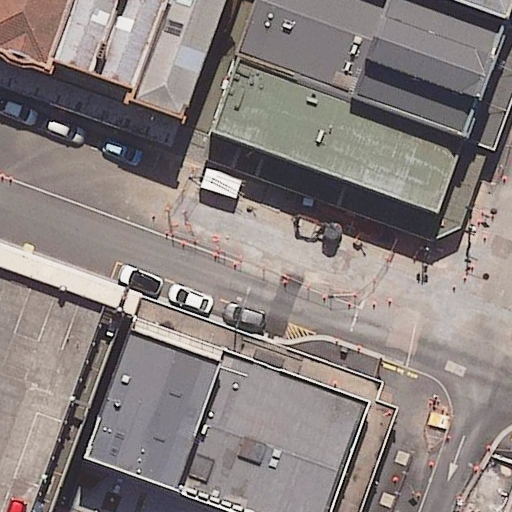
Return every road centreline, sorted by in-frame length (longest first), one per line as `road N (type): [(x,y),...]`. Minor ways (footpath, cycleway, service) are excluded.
road 1 (tertiary): [(0,169),(499,346)]
road 2 (residential): [(499,346),(438,511)]
